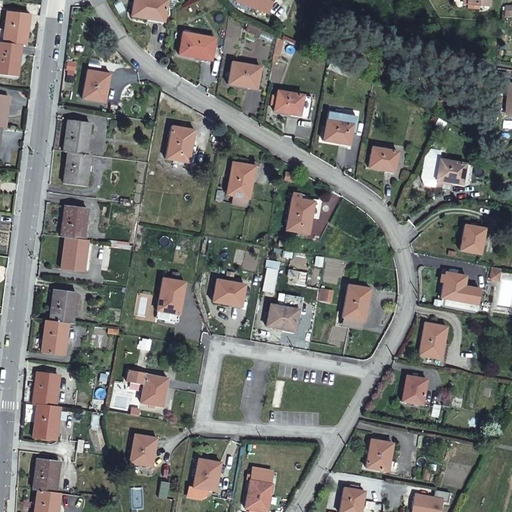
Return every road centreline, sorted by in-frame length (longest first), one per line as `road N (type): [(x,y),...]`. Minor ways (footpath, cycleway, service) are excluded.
road 1 (residential): [(93,0),(239,120),(343,181),(392,230),(414,295),(382,362)]
road 2 (residential): [(5,437),(56,0)]
road 3 (residential): [(382,362),(220,344),(200,424),(341,439)]
